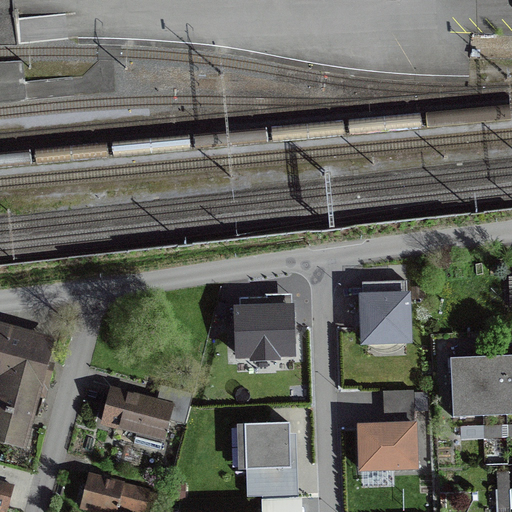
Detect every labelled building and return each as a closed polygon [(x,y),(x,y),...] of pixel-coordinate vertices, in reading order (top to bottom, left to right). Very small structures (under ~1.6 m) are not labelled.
[(0,0),(0,42),(19,40),(14,0),(0,0)] [(363,298),(365,342),(409,340),(407,281),(387,282),(387,297),(363,298)] [(292,310),(236,312),(237,354),(294,352),(292,310)] [(0,384),(0,440),(23,446),(50,348),(0,334),(0,372),(3,374),(0,384)] [(505,358),(489,359),(488,355),(481,356),(484,414),(507,413),(505,358)] [(451,361),(453,415),(484,414),(481,356),(469,356),(469,360),(451,361)] [(413,390),(383,391),(385,420),(415,419),(413,390)] [(138,430),(134,442),(160,449),(172,406),(112,391),(104,421),(138,430)] [(290,423),(237,425),(239,470),(291,468),(290,423)] [(416,468),(415,425),(360,426),(361,470),(416,468)] [(90,476),(82,506),(103,511),(115,511),(117,508),(133,511),(143,511),(149,491),(90,476)] [(0,511),(6,511),(13,486),(0,482),(0,511)] [(278,511),(278,499),(262,499),(262,511),(278,511)]
